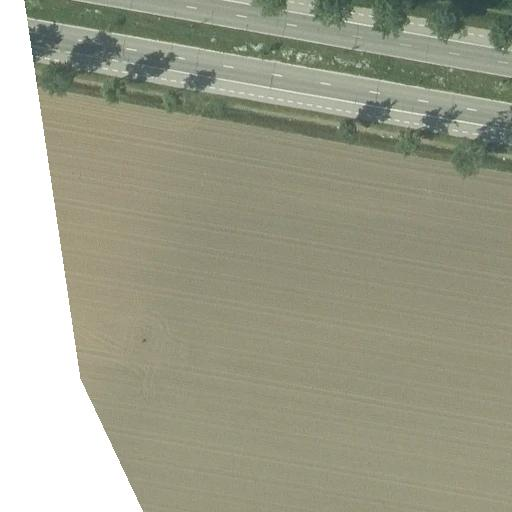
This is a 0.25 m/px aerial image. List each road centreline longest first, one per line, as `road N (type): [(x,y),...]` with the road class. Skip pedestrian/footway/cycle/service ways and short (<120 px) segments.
road 1 (primary): [(0,27),(511,117)]
road 2 (primary): [(511,65),(140,0)]
